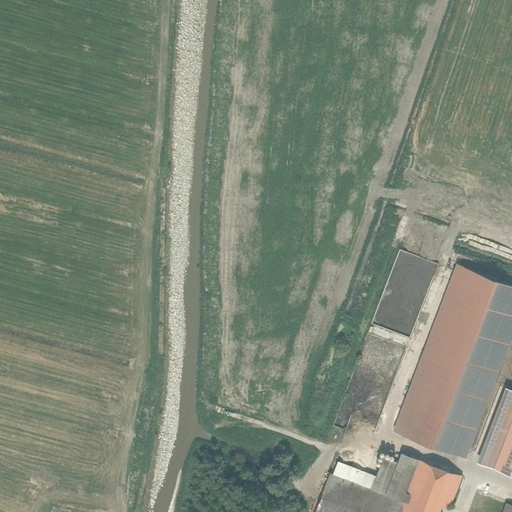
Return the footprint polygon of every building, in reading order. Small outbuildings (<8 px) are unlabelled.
[(417,285),(428,260),(416,255),(410,269),(414,271),(411,277),(415,278),(413,284),(417,285)] [(455,455),(511,304),(511,285),(445,260),(381,427),(455,455)] [(511,385),(495,379),(465,455),(511,473),(511,385)] [(429,511),(445,472),(378,446),(362,486),(319,469),(302,511),(429,511)] [(511,511),(511,505),(495,499),(490,511),(511,511)]
